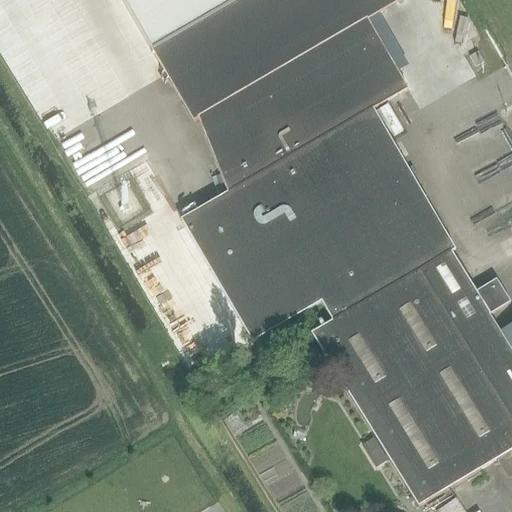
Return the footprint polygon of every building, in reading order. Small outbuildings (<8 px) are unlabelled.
[(245,0),(121,0),(153,54),(245,0)] [(401,2),(399,0),(245,0),(153,54),(193,123),(199,120),(227,194),(182,221),(183,223),(186,228),(215,279),(253,343),(301,315),(322,303),(334,324),(315,336),(377,437),(382,445),(391,459),(421,508),(511,451),(511,325),(500,333),(490,317),(511,303),(497,281),(477,293),(452,253),(456,251),(374,111),(408,91),(368,21),(401,2)] [(66,135),(161,83),(146,55),(50,107),(66,135)] [(294,431),(293,438),(303,439),(304,432),(294,431)] [(377,437),(360,447),(365,455),(382,445),(377,437)] [(466,511),(458,500),(440,511),(466,511)]
